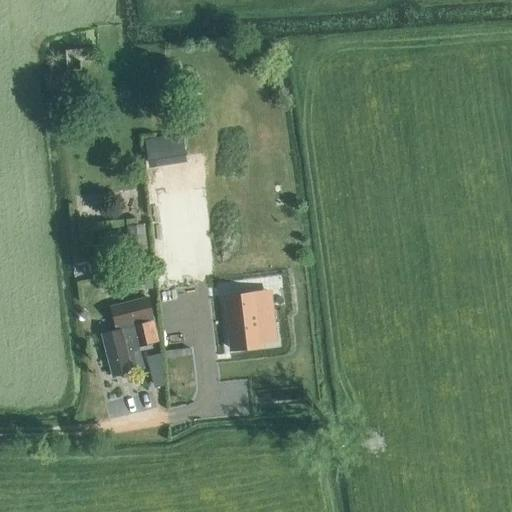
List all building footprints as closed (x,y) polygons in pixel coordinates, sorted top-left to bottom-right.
[(65,72),(81,71),(81,62),(96,62),(95,48),(64,51),(65,72)] [(147,166),(187,162),(184,133),(144,138),(147,166)] [(150,210),(178,205),(174,182),(146,187),(150,210)] [(130,259),(148,257),(144,225),(126,227),(130,259)] [(101,334),(112,376),(144,368),(138,347),(159,341),(147,296),(110,306),(116,331),(101,334)] [(200,355),(220,351),(211,306),(215,305),(214,300),(210,301),(210,304),(190,308),(200,355)] [(256,307),(224,313),(232,352),(264,346),(263,343),(276,340),(272,323),(260,326),(256,307)] [(248,379),(249,406),(302,405),(301,377),(248,379)]
